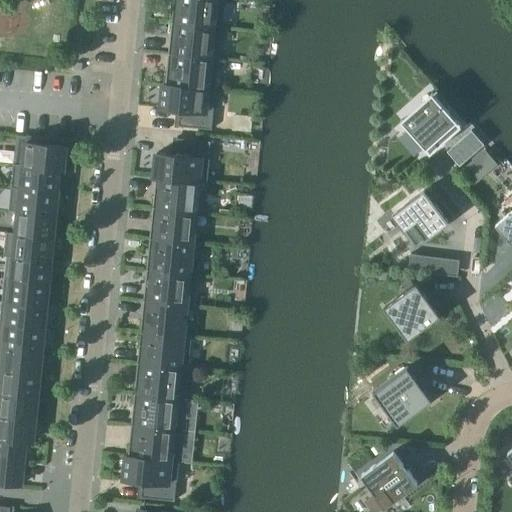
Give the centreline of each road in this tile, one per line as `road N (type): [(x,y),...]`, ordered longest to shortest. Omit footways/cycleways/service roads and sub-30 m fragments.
road 1 (residential): [(78,504),(118,109)]
road 2 (residential): [(439,169),(473,216),(467,296),(507,390)]
road 3 (unknown): [(462,487),(324,461)]
road 4 (residential): [(507,390),(484,406),(466,441),(460,511)]
